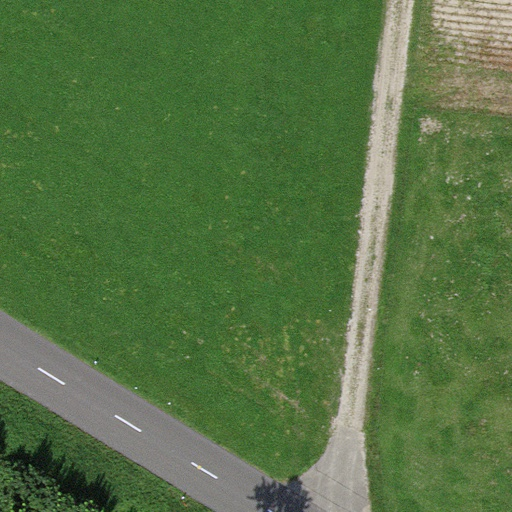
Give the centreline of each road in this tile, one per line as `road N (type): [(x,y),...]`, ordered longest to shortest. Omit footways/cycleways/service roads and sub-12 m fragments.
road 1 (track): [(343,511),(400,0)]
road 2 (tertiary): [(273,511),(0,344)]
